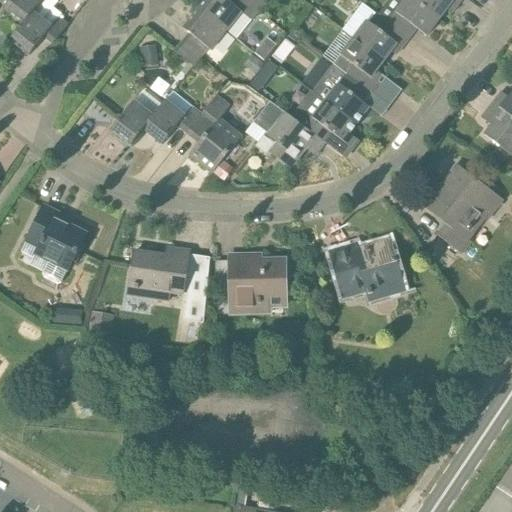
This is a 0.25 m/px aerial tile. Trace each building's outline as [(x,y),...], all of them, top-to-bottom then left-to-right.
[(11,0),(3,10),(22,25),(32,13),(33,13),(43,0),(11,0)] [(225,0),(206,0),(198,10),(227,33),(242,13),(251,21),(258,12),(243,0),(237,0),(232,6),(225,0)] [(243,0),(258,12),(266,3),(265,2),(262,0),(243,0)] [(440,20),(413,0),(406,0),(389,23),(409,39),(416,29),(427,37),(440,20)] [(413,0),(440,20),(447,10),(452,14),(462,0),(413,0)] [(342,30),(354,39),(384,62),(392,53),(396,56),(409,39),(389,23),(377,15),(376,16),(361,4),(342,30)] [(189,34),(182,44),(200,58),(208,49),(211,52),(227,33),(198,10),(183,29),(189,34)] [(32,13),(22,25),(10,41),(29,57),(44,38),(53,45),(68,26),(59,19),(52,28),(33,13),(32,13)] [(298,27),(293,33),(298,38),(306,44),(310,38),(303,32),(298,27)] [(298,38),(293,33),(292,33),(289,36),(296,41),(298,38)] [(340,56),(333,65),(369,93),(382,75),(377,72),(384,62),(354,39),(341,56),(340,56)] [(193,67),(200,58),(182,44),(175,52),(193,67)] [(155,47),(140,49),(143,68),(158,66),(155,47)] [(264,65),(252,56),(243,66),(255,76),(264,65)] [(312,93),(319,98),(320,98),(356,125),(369,108),(361,102),(369,93),(333,65),(312,93)] [(265,86),(256,78),(249,87),(259,94),(265,86)] [(501,93),(493,104),(511,118),(511,92),(508,98),(501,93)] [(312,93),(292,119),(324,143),(331,133),(350,148),(356,140),(349,135),(356,125),(320,98),(319,98),(312,93)] [(216,96),(201,115),(186,134),(199,144),(189,156),(212,175),(242,138),(220,120),(230,107),(216,96)] [(131,146),(144,130),(154,118),(153,117),(134,102),(111,130),(131,146)] [(154,118),(144,130),(162,146),(177,127),(186,134),(201,115),(192,108),(185,117),(165,102),(153,117),(154,118)] [(269,117),(276,107),(269,102),(262,112),(269,117)] [(511,118),(493,104),(481,119),(491,126),(484,136),(511,157),(511,118)] [(324,143),(292,119),(287,115),(268,140),(263,136),(254,147),(266,156),(269,151),(291,167),(306,148),(315,155),(324,143)] [(223,162),(213,174),(223,182),(234,170),(223,162)] [(487,222),(503,201),(456,165),(424,208),(446,225),(437,236),(462,255),(471,243),(464,238),(480,217),(487,222)] [(60,283),(66,270),(68,271),(86,235),(69,227),(72,222),(44,208),(27,242),(39,248),(36,255),(49,262),(42,275),(43,278),(56,285),(60,283)] [(404,291),(390,242),(357,251),(356,246),(331,254),(344,298),(368,291),(370,301),(404,291)] [(128,296),(168,302),(170,294),(183,296),(190,252),(173,250),(172,258),(135,252),(128,296)] [(230,297),(216,298),(216,316),(270,315),(270,311),(287,310),(287,293),(286,293),(286,261),(250,261),(250,256),(229,257),(229,262),(215,262),(215,283),(230,283),(230,297)] [(82,311),(69,310),(68,325),(82,326),(82,311)] [(113,317),(92,313),(89,333),(110,336),(113,317)] [(220,335),(219,324),(211,324),(211,335),(220,335)] [(407,378),(395,376),(393,384),(405,387),(407,378)] [(303,386),(181,387),(181,442),(324,441),(324,411),(303,411),(303,386)] [(233,506),(245,509),(249,491),(236,489),(233,506)]
